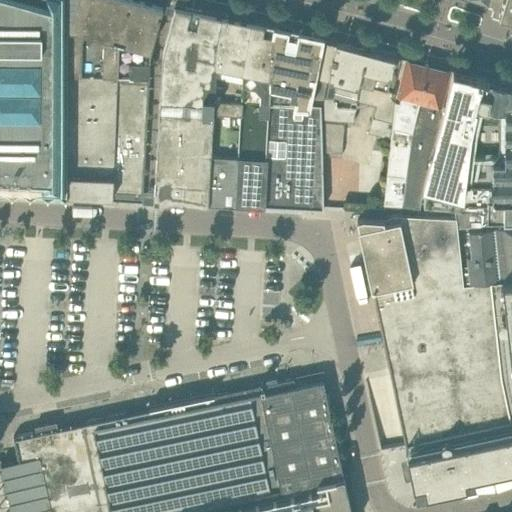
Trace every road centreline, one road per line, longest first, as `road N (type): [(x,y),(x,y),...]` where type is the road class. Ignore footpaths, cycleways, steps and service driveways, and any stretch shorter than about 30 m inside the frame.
road 1 (unclassified): [(341,328),(323,249),(307,230),(0,213)]
road 2 (unclassified): [(0,402),(341,328)]
road 3 (unclassified): [(390,511),(381,502),(341,328)]
road 4 (residential): [(511,52),(331,0)]
